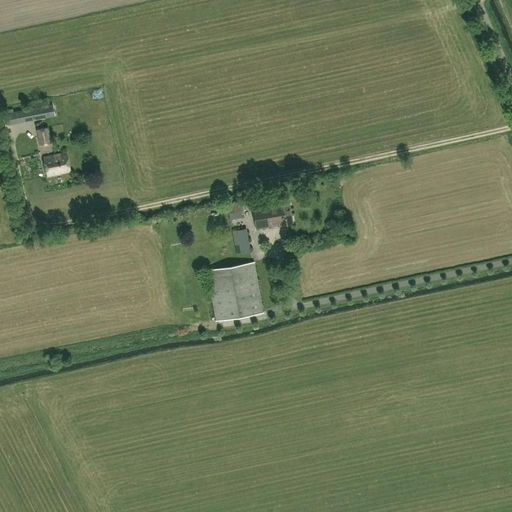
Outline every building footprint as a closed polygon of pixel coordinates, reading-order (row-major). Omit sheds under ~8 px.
[(55,115),(52,104),(30,109),(32,120),(55,115)] [(32,120),(30,109),(3,114),(6,126),(32,121),(32,120)] [(47,127),(37,129),(40,145),(50,142),(47,127)] [(47,176),(70,171),(67,152),(43,157),(47,176)] [(225,203),(227,213),(243,209),(240,200),(225,203)] [(288,201),(252,207),(256,229),(292,223),(288,201)] [(246,229),(233,231),(237,254),(250,252),(246,229)] [(216,320),(263,312),(254,262),(207,271),(216,320)]
